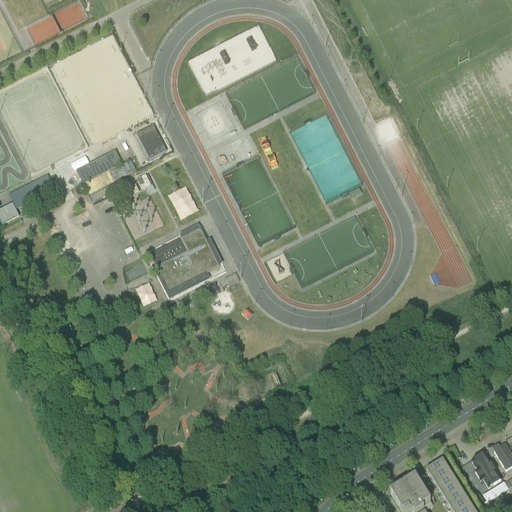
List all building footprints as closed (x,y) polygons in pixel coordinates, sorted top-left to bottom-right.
[(248,76),(275,62),(275,60),(262,35),(237,36),(234,38),(236,42),(243,42),(246,48),(247,57),(243,59),(244,60),(244,76),(248,76)] [(119,130),(143,120),(139,111),(135,112),(137,118),(129,121),(127,116),(115,121),(119,130)] [(136,136),(149,162),(166,153),(153,127),(136,136)] [(115,153),(75,172),(82,186),(122,166),(115,153)] [(130,163),(122,167),(126,175),(127,177),(133,174),(135,173),(135,172),(130,163)] [(50,173),(12,192),(19,205),(57,186),(50,173)] [(137,180),(141,191),(150,188),(146,177),(137,180)] [(180,227),(196,219),(189,204),(173,211),(180,227)] [(0,210),(0,222),(2,226),(19,218),(12,205),(1,210),(0,210)] [(200,231),(149,257),(168,295),(219,269),(200,231)] [(213,297),(227,290),(223,283),(209,290),(213,297)] [(511,459),(504,446),(493,453),(505,474),(510,471),(511,475),(511,459)] [(452,454),(447,458),(450,462),(456,459),(452,454)] [(430,480),(447,469),(442,462),(425,472),(430,480)] [(497,486),(481,462),(474,466),(490,490),(497,486)] [(447,469),(430,480),(435,487),(452,477),(447,469)] [(456,485),(452,477),(435,487),(440,495),(456,485)] [(423,511),(431,506),(414,479),(389,494),(400,511),(423,511)] [(445,503),(461,493),(456,485),(440,495),(445,503)] [(489,495),(483,498),(487,504),(487,505),(494,500),(508,492),(504,485),(490,494),(489,495)] [(450,511),(466,500),(461,493),(445,503),(450,511)] [(466,500),(450,511),(464,511),(471,508),(466,500)]
